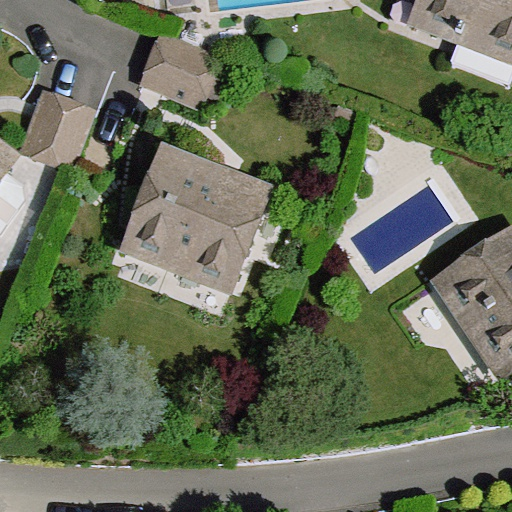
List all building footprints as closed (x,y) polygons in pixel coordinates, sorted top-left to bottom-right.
[(511,0),(425,0),(409,41),(511,82),(511,0)] [(158,50),(142,95),(206,117),(222,73),(158,50)] [(95,120),(47,103),(25,163),(73,180),(95,120)] [(0,198),(21,170),(0,155),(0,198)] [(273,201),(162,158),(121,266),(232,308),(273,201)] [(511,388),(511,245),(435,297),(501,396),(511,388)]
